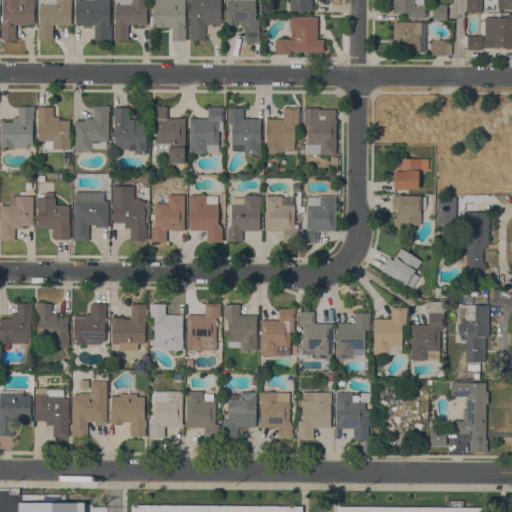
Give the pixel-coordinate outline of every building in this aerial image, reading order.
[(34,0),(34,24),(16,24),(16,38),(18,38),(18,40),(1,40),(2,23),(2,0),(34,0)] [(71,0),(71,25),(53,25),(53,40),(38,40),(38,24),(39,24),(39,0),(71,0)] [(76,0),(110,0),(110,26),(111,26),(111,40),(94,40),(94,25),(76,25),(76,0)] [(128,41),(114,41),(114,23),(115,23),(115,0),(147,0),(147,25),(129,25),(128,41)] [(185,0),(185,41),(172,41),(172,27),(153,27),(153,0),(185,0)] [(221,0),(221,24),(207,24),(207,26),(205,26),(205,38),(207,38),(207,40),(190,40),(190,0),(221,0)] [(255,0),(255,19),(259,19),(259,42),(245,42),(245,26),(242,26),(242,22),(227,22),(227,0),(255,0)] [(312,0),(312,11),(290,11),(290,0),(312,0)] [(423,0),(423,4),(425,4),(425,10),(427,10),(427,17),(425,17),(425,19),(407,19),(407,14),(393,14),(393,7),(390,7),(390,0),(423,0)] [(482,0),(482,11),(465,11),(465,0),(482,0)] [(511,0),(511,9),(497,9),(497,0),(511,0)] [(446,20),(433,19),(433,4),(447,4),(446,20)] [(511,49),(507,49),(507,47),(491,47),(491,48),(482,47),(482,50),(467,49),(467,36),(482,36),(482,40),(484,40),(485,17),(506,18),(506,14),(511,14),(511,49)] [(317,39),(324,39),(324,52),(295,52),(295,50),(290,50),(290,54),(275,54),(275,39),(295,39),(295,34),(290,34),(291,16),(317,17),(317,39)] [(407,54),(388,54),(389,38),(393,38),(393,22),(419,22),(419,23),(425,23),(425,52),(420,51),(420,53),(407,52),(407,54)] [(445,40),(445,42),(451,42),(451,56),(430,55),(431,40),(445,40)] [(12,116),(18,116),(18,106),(24,106),(24,105),(34,105),(34,110),(34,119),(33,119),(33,144),(27,144),(27,147),(0,147),(0,142),(1,142),(1,122),(12,122),(12,116)] [(109,141),(106,141),(106,149),(92,149),(92,151),(80,151),(80,153),(76,153),(76,151),(75,151),(75,125),(74,125),(74,121),(85,121),(85,118),(93,118),(93,106),(110,106),(110,111),(109,111),(109,141)] [(38,141),(39,121),(38,121),(38,110),(37,110),(37,107),(54,107),(53,117),(59,117),(59,120),(70,120),(69,138),(71,138),(70,149),(62,149),(62,152),(54,152),(54,149),(45,149),(45,141),(38,141)] [(146,142),(147,142),(147,154),(134,154),(134,150),(129,150),(129,149),(115,149),(115,122),(114,122),(114,111),(114,107),(130,107),(129,119),(135,119),(135,124),(146,125),(146,142)] [(167,118),(185,118),(185,163),(168,163),(168,153),(156,153),(153,153),(154,131),(152,131),(153,107),(167,107),(167,118)] [(208,107),(223,107),(223,131),(219,131),(219,151),(206,151),(206,154),(190,153),(190,122),(190,118),(208,118),(208,107)] [(283,107),(299,107),(299,112),(299,126),(294,126),(294,151),(282,151),(282,154),(266,154),(266,119),(283,119),(283,107)] [(243,119),(261,119),(261,154),(232,154),(232,124),(228,124),(228,108),(243,108),(243,119)] [(335,119),(337,119),(337,123),(336,123),(336,154),(307,154),(307,125),(304,125),(304,122),(303,122),(303,112),(303,108),(319,108),(319,109),(335,110),(335,119)] [(487,117),(487,120),(492,120),(492,123),(490,123),(490,136),(487,136),(487,138),(460,138),(460,123),(460,119),(460,117),(487,117)] [(454,123),(454,145),(453,145),(453,151),(445,151),(445,145),(440,145),(440,123),(454,123)] [(397,167),(397,158),(428,159),(428,170),(421,170),(421,172),(419,172),(419,189),(395,189),(395,187),(393,187),(393,167),(397,167)] [(147,240),(130,240),(130,228),(125,228),(125,229),(113,228),(113,203),(112,203),(112,185),(134,186),(134,198),(140,198),(140,200),(145,200),(145,202),(147,202),(147,199),(144,196),(144,187),(148,187),(148,222),(147,222),(147,240)] [(69,205),(69,225),(70,225),(70,236),(70,239),(55,239),(55,229),(47,229),(47,226),(38,226),(38,208),(37,208),(37,197),(44,197),(44,192),(53,192),(53,197),(55,197),(55,205),(69,205)] [(185,195),(184,227),(185,227),(185,230),(167,230),(167,242),(151,241),(151,237),(151,227),(152,227),(152,224),(155,224),(156,204),(157,194),(185,195)] [(218,195),(217,204),(218,204),(218,228),(222,228),(222,242),(206,241),(207,230),(190,230),(190,206),(190,195),(218,195)] [(260,207),(259,231),(242,231),(242,241),(227,241),(227,238),(227,228),(231,224),(232,198),(244,198),(244,195),(260,195),(260,207)] [(294,228),(298,228),(298,243),(283,243),(283,231),(265,231),(265,227),(265,196),(282,195),(282,198),(293,198),(293,205),(294,204),(294,228)] [(402,195),(402,196),(421,196),(421,197),(426,197),(426,210),(421,210),(421,225),(406,225),(406,227),(396,226),(396,210),(392,210),(392,195),(402,195)] [(33,221),(34,221),(34,225),(23,225),(23,228),(15,228),(15,240),(0,240),(0,205),(11,205),(11,196),(33,196),(33,221)] [(335,232),(318,231),(318,243),(302,243),(302,238),(303,238),(303,228),(306,228),(307,205),(308,205),(308,197),(319,197),(319,196),(336,196),(335,232)] [(108,227),(96,227),(96,224),(89,224),(89,241),(73,241),(73,236),(74,236),(74,200),(83,200),(83,201),(99,201),(99,200),(109,200),(108,227)] [(490,211),(490,217),(488,217),(488,220),(490,220),(490,225),(488,225),(488,227),(490,227),(490,232),(488,232),(488,234),(490,234),(490,237),(488,237),(488,239),(489,239),(489,244),(486,244),(486,249),(482,249),(482,269),(466,269),(466,252),(452,252),(452,234),(463,234),(463,211),(490,211)] [(414,273),(419,277),(412,288),(406,284),(406,285),(390,275),(390,276),(381,271),(389,258),(393,260),(401,248),(421,261),(414,273)] [(428,301),(444,301),(443,318),(443,328),(442,328),(442,330),(440,330),(439,360),(411,360),(411,328),(410,328),(410,324),(428,325),(428,301)] [(68,334),(69,334),(69,346),(67,346),(67,348),(51,348),(51,338),(37,338),(37,315),(36,315),(36,302),(47,302),(47,303),(52,303),(52,313),(58,313),(58,317),(68,317),(68,334)] [(32,304),(32,316),(31,316),(30,344),(0,343),(0,318),(11,319),(11,313),(17,313),(17,303),(32,304)] [(216,350),(187,350),(187,318),(187,315),(205,315),(205,303),(221,303),(221,308),(220,308),(220,317),(216,317),(216,341),(216,350)] [(85,313),(91,314),(91,304),(107,304),(107,307),(106,307),(106,318),(105,318),(105,326),(107,326),(107,332),(105,332),(105,342),(100,342),(100,344),(72,343),(73,337),(74,315),(85,316),(85,313)] [(146,304),(146,322),(145,322),(145,344),(137,344),(137,346),(120,346),(120,343),(112,343),(112,325),(111,325),(111,317),(124,317),(124,319),(131,319),(131,304),(146,304)] [(183,350),(166,350),(166,347),(155,347),(155,341),(154,341),(154,317),(150,317),(150,304),(166,304),(166,315),(183,315),(183,350)] [(224,308),(224,304),(240,304),(240,315),(257,315),(256,339),(257,339),(257,350),(240,350),(240,348),(228,347),(228,321),(224,317),(224,308)] [(489,336),(485,336),(485,362),(466,362),(466,340),(460,340),(460,336),(458,336),(459,324),(461,324),(461,320),(465,320),(465,305),(489,305),(489,336)] [(391,308),(407,309),(407,312),(406,312),(406,325),(402,325),(401,354),(373,354),(373,343),(374,343),(374,319),(391,319),(391,308)] [(279,309),(295,309),(295,314),(294,314),(294,332),(290,332),(290,356),(261,356),(261,324),(261,320),(279,320),(279,309)] [(314,323),(332,323),(331,359),(315,359),(315,350),(303,350),(303,326),(299,326),(299,316),(299,311),(314,312),(314,323)] [(354,313),(370,313),(370,316),(369,316),(369,330),(365,330),(365,350),(364,350),(364,356),(352,356),(352,358),(336,358),(337,323),(354,324),(354,313)] [(63,359),(69,364),(66,368),(60,363),(63,359)] [(106,420),(107,420),(107,424),(94,424),(94,422),(87,422),(87,437),(71,437),(71,431),(72,431),(72,396),(73,396),(73,394),(78,394),(78,393),(91,393),(91,381),(107,381),(106,420)] [(450,396),(450,382),(485,382),(485,392),(488,392),(488,404),(486,404),(486,439),(487,439),(487,443),(487,452),(469,452),(469,440),(471,440),(471,431),(469,431),(469,434),(463,434),(459,434),(459,432),(456,432),(456,421),(463,421),(463,409),(467,409),(467,396),(450,396)] [(63,398),(68,398),(68,432),(69,432),(69,437),(53,437),(53,425),(45,425),(45,420),(34,420),(34,414),(35,414),(35,394),(37,394),(37,387),(46,387),(46,389),(63,389),(63,398)] [(23,396),(30,396),(30,414),(31,414),(31,419),(32,419),(32,422),(19,422),(19,421),(13,421),(13,435),(0,435),(0,390),(23,390),(23,396)] [(164,438),(149,438),(149,423),(153,423),(153,400),(154,400),(154,391),(182,391),(182,426),(165,426),(164,438)] [(203,400),(215,400),(215,424),(219,424),(219,437),(204,437),(204,427),(186,427),(186,391),(203,391),(203,400)] [(256,427),(238,427),(238,438),(223,438),(223,420),(228,420),(228,394),(240,394),(240,392),(256,392),(256,427)] [(289,392),(289,425),(293,425),(293,435),(294,435),(294,439),(278,439),(278,427),(260,427),(261,392),(289,392)] [(331,392),(331,404),(330,404),(330,428),(313,428),(313,439),(297,439),(297,435),(298,435),(298,421),(302,421),(302,392),(331,392)] [(353,428),(335,428),(335,425),(336,425),(336,392),(352,393),(352,401),(365,402),(371,402),(371,425),(368,425),(368,435),(369,435),(369,440),(353,439),(353,428)] [(137,396),(144,396),(144,418),(145,418),(145,437),(130,436),(130,422),(123,422),(123,423),(110,423),(110,414),(112,414),(112,396),(119,396),(119,393),(137,393),(137,396)] [(430,445),(430,432),(446,432),(446,445),(430,445)] [(17,511),(83,511),(84,500),(18,501),(17,511)]
